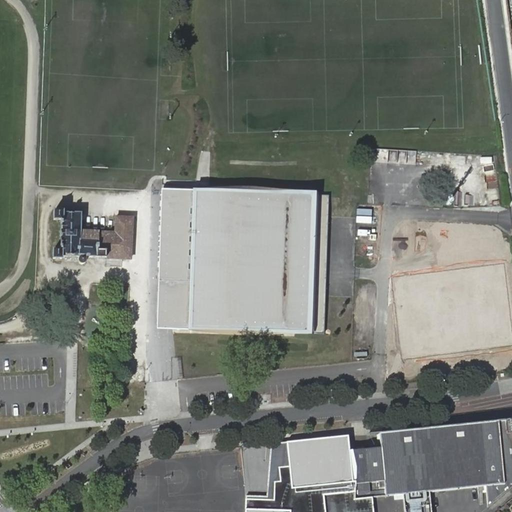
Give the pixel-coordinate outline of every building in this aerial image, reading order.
[(176,59),(166,59),(166,72),(175,73),(176,59)] [(174,104),(165,103),(164,117),(174,118),(174,104)] [(328,195),(161,190),(157,329),(324,335),(328,195)] [(62,221),(61,250),(53,250),(52,259),(61,259),(61,256),(78,257),(78,262),(79,264),(81,266),(84,265),(86,263),(86,261),(85,258),(85,257),(130,258),(131,217),(116,217),(115,233),(79,231),(80,215),(63,214),(63,211),(54,211),(54,220),(62,221)] [(423,241),(421,261),(436,262),(436,252),(441,253),(442,243),(423,241)] [(455,245),(454,256),(483,258),(484,247),(455,245)] [(490,247),(488,259),(499,260),(500,248),(490,247)] [(455,320),(480,321),(480,297),(471,297),(471,289),(455,289),(455,320)] [(421,301),(421,311),(430,311),(430,301),(421,301)] [(373,449),(349,452),(353,500),(372,498),(403,495),(404,511),(431,511),(429,494),(486,488),(488,506),(511,485),(511,434),(508,435),(506,423),(378,434),(379,442),(372,443),(373,449)] [(349,452),(348,437),(287,443),(289,467),(278,468),(279,483),(274,483),(274,500),(245,500),(244,511),(373,511),(372,498),(353,500),(349,452)] [(289,467),(287,443),(271,445),(266,497),(245,496),(245,500),(274,500),(274,483),(279,483),(278,468),(289,467)]
